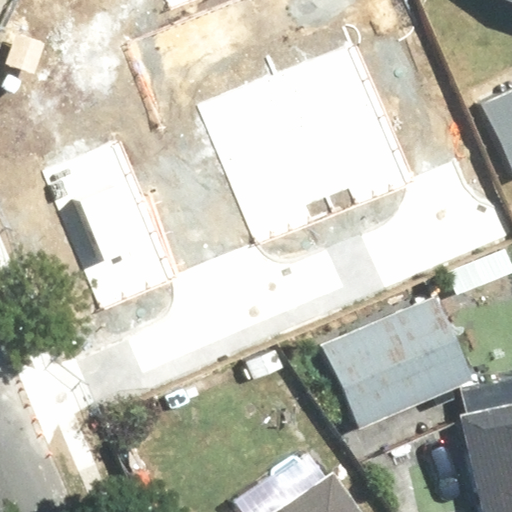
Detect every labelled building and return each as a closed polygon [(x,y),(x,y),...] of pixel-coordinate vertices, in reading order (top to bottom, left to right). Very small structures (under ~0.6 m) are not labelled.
[(166,0),(172,11),(197,0),(166,0)] [(511,0),(474,0),(511,16),(511,0)] [(198,105),(255,241),(412,176),(355,40),(198,105)] [(511,82),(480,95),(509,168),(511,166),(511,82)] [(47,178),(105,312),(180,280),(122,146),(47,178)] [(342,239),(363,293),(435,265),(413,211),(342,239)] [(511,253),(457,280),(473,312),(511,293),(511,253)] [(324,342),(354,424),(465,384),(434,302),(324,342)] [(511,511),(511,408),(456,420),(475,511),(511,511)] [(276,511),(346,511),(326,480),(276,511)]
